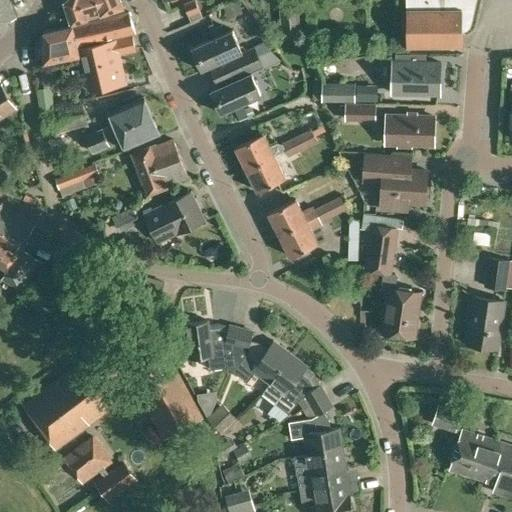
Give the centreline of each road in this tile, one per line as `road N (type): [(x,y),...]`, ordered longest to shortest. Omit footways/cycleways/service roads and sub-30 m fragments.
road 1 (residential): [(260,284),(255,250),(139,0)]
road 2 (residential): [(260,284),(138,268),(0,194)]
road 3 (residential): [(471,162),(452,161),(436,369)]
road 4 (residential): [(388,511),(384,418),(363,363)]
road 5 (residential): [(471,162),(482,23)]
road 6 (residential): [(363,363),(301,302),(260,284)]
